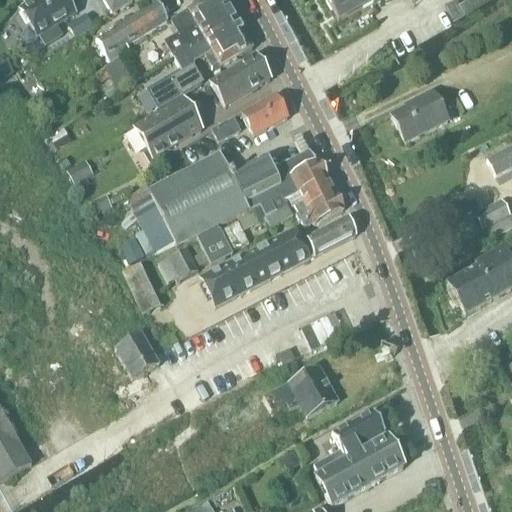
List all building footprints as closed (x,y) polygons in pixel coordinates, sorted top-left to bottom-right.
[(64,0),(36,0),(19,10),(36,38),(36,37),(44,50),(62,39),(55,27),(74,15),(64,0)] [(102,0),(111,15),(136,0),(102,0)] [(178,38),(163,47),(173,63),(174,62),(187,55),(202,45),(236,25),(221,0),(209,0),(186,14),(187,14),(176,20),(170,24),(178,38)] [(321,0),(325,6),(324,6),(331,17),(335,15),(340,24),(374,4),(376,6),(394,0),(321,0)] [(455,2),(443,8),(452,23),(464,16),(489,0),(468,0),(458,7),(455,2)] [(126,49),(167,23),(156,6),(95,44),(108,65),(128,53),(126,49)] [(187,55),(174,62),(180,73),(193,65),(204,58),(211,69),(214,74),(220,71),(252,52),(236,25),(202,45),(187,55)] [(116,96),(140,83),(126,58),(102,71),(116,96)] [(210,86),(225,110),(270,83),(255,59),(210,86)] [(180,73),(146,93),(157,112),(170,104),(170,105),(181,98),(202,86),(192,70),(193,65),(180,73)] [(404,147),(447,125),(431,94),(411,105),(412,107),(390,118),(404,147)] [(253,140),(287,122),(275,99),(240,117),(253,140)] [(201,134),(183,103),(135,133),(147,154),(144,156),(151,169),(165,161),(163,157),(201,134)] [(218,146),(239,135),(233,122),(211,134),(218,146)] [(495,179),(511,169),(511,146),(485,161),(495,179)] [(196,241),(217,230),(251,212),(246,204),(310,169),(307,163),(274,179),(265,160),(232,176),(231,174),(229,176),(220,158),(148,195),(150,200),(131,210),(155,256),(174,246),(176,251),(196,241)] [(65,174),(73,189),(92,178),(84,163),(65,174)] [(265,222),(276,216),(287,210),(284,204),(287,203),(297,197),(296,194),(325,179),(318,165),(310,169),(246,204),(251,212),(258,209),(265,222)] [(304,210),(333,195),(325,179),(296,194),(297,197),(287,203),(291,211),(293,210),(297,217),(305,212),(304,210)] [(305,212),(297,217),(295,218),(298,225),(300,224),(304,231),(313,227),(314,228),(342,214),(333,195),(304,210),(305,212)] [(462,208),(440,219),(446,231),(441,233),(451,251),(478,237),(470,220),(473,219),(481,235),(488,231),(493,241),(511,230),(511,214),(508,216),(501,204),(479,215),(473,203),(463,209),(462,208)] [(276,216),(281,226),(292,220),(287,210),(276,216)] [(276,216),(265,222),(270,232),(281,226),(276,216)] [(355,239),(345,221),(306,241),(306,242),(299,246),(293,234),(276,243),(290,271),(313,258),(314,260),(355,239)] [(237,226),(221,235),(231,256),(248,247),(237,226)] [(217,230),(196,241),(210,268),(232,257),(219,232),(218,233),(217,230)] [(215,310),(222,306),(290,271),(276,243),(200,283),(215,310)] [(446,288),(464,319),(511,291),(511,269),(502,251),(474,267),(476,271),(446,288)] [(200,276),(187,252),(157,268),(169,292),(200,276)] [(143,318),(161,310),(141,267),(123,276),(143,318)] [(145,377),(158,369),(140,337),(113,352),(131,383),(111,394),(117,404),(150,385),(145,377)] [(318,370),(262,400),(270,415),(285,407),(289,414),(299,409),(306,422),(337,406),(318,370)] [(0,416),(0,485),(30,469),(0,416)] [(330,511),(344,503),(402,471),(386,441),(384,442),(381,437),(383,436),(381,432),(382,431),(377,421),(375,421),(372,417),(346,431),(337,437),(345,453),(312,471),(317,480),(314,481),(330,511)]
